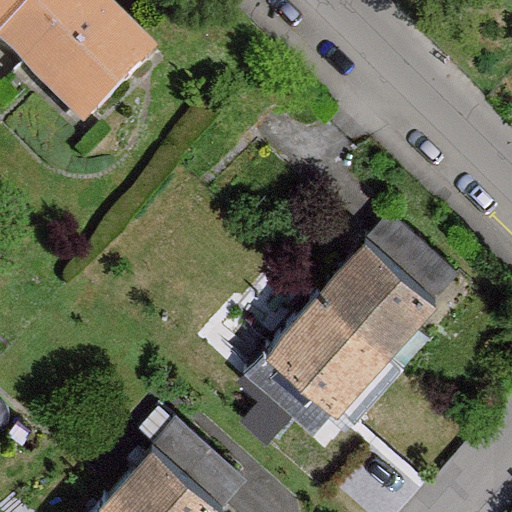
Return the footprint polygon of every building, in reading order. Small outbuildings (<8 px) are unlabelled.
[(0,0),(0,13),(14,27),(41,0),(0,0)] [(91,0),(41,0),(14,27),(3,40),(30,66),(40,55),(98,114),(151,59),(91,0)] [(373,231),(422,275),(440,255),(389,208),(369,229),(373,231)] [(373,231),(324,287),(383,339),(432,284),(422,275),(373,231)] [(324,287),(275,341),(322,385),(333,394),(383,339),(324,287)] [(300,409),(322,385),(275,341),(272,338),(249,363),(300,409)] [(155,438),(159,441),(209,484),(228,461),(174,415),(155,438)] [(159,441),(111,496),(129,511),(200,511),(218,492),(209,484),(159,441)] [(129,511),(111,496),(96,511),(129,511)]
